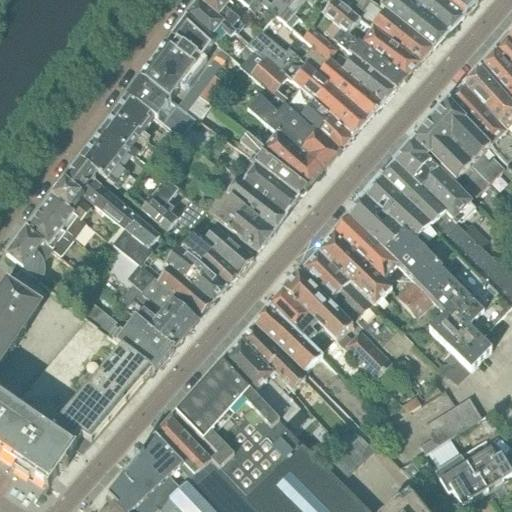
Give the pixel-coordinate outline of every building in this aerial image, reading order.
[(224,0),(199,0),(198,3),(235,36),(236,38),(245,28),(225,10),(229,4),(224,0)] [(254,0),(224,0),(229,4),(232,0),(236,0),(253,14),(255,12),(257,13),(263,7),(254,0)] [(262,0),(254,0),(263,7),(279,20),(290,7),(281,0),(276,0),(271,6),(262,0)] [(281,0),(290,7),(288,10),(279,20),(287,26),(306,3),(303,0),(281,0)] [(303,0),(306,3),(314,9),(320,0),(303,0)] [(332,0),(334,1),(419,67),(433,52),(380,10),(366,0),(332,0)] [(433,52),(463,20),(438,0),(387,0),(380,10),(433,52)] [(438,0),(463,20),(477,4),(472,0),(438,0)] [(405,82),(419,67),(334,1),(325,13),(321,10),(319,13),(349,37),(357,26),(371,36),(362,47),(405,82)] [(198,3),(186,18),(210,41),(218,32),(230,42),(235,36),(198,3)] [(299,20),(290,29),(304,41),(312,31),(333,48),(335,46),(337,49),(339,47),(341,49),(354,59),(395,92),(405,82),(362,47),(349,37),(319,13),(307,27),(299,20)] [(210,41),(186,18),(140,80),(170,103),(214,44),(210,41)] [(312,31),(304,41),(312,48),(330,63),(341,49),(339,47),(337,49),(335,46),(333,48),(312,31)] [(262,33),(249,47),(256,54),(289,83),(299,92),(353,139),(368,122),(306,68),(299,63),(288,53),(287,54),(262,33)] [(511,34),(495,53),(511,71),(511,34)] [(299,63),(306,68),(368,122),(383,107),(342,74),(330,63),(312,48),(299,63)] [(222,51),(191,93),(198,99),(205,89),(218,99),(225,89),(212,80),(229,57),(222,51)] [(482,67),(511,101),(511,71),(495,53),(482,67)] [(289,83),(256,54),(242,70),(267,91),(339,155),(353,139),(299,92),(290,104),(280,95),(289,83)] [(395,92),(354,59),(342,74),(383,107),(395,92)] [(511,109),(508,105),(479,72),(448,106),(492,150),(505,164),(511,157),(511,109)] [(155,120),(181,140),(195,123),(179,111),(178,110),(170,103),(140,80),(126,98),(152,118),(155,120)] [(267,91),(260,99),(248,113),(278,138),(266,151),(263,154),(307,191),(339,155),(267,91)] [(190,93),(178,110),(179,111),(195,123),(198,125),(210,108),(198,99),(190,93)] [(152,118),(126,98),(114,115),(147,143),(150,139),(143,134),(155,120),(152,118)] [(482,160),(492,150),(448,106),(413,144),(455,187),(462,180),(469,186),(465,191),(476,202),(504,174),(493,163),(489,167),(482,160)] [(114,115),(103,130),(136,157),(138,154),(147,143),(114,115)] [(103,130),(92,145),(119,167),(127,156),(134,161),(136,157),(103,130)] [(248,137),(237,152),(242,156),(246,159),(299,201),(299,200),(303,200),(307,196),(307,192),(307,191),(263,154),(266,151),(248,137)] [(119,167),(92,145),(81,159),(99,175),(117,191),(129,176),(119,167)] [(394,167),(481,252),(487,246),(472,231),(469,234),(462,227),(476,213),(410,148),(394,167)] [(63,182),(81,196),(92,182),(99,175),(81,159),(63,182)] [(213,173),(215,170),(202,159),(195,167),(206,176),(203,180),(208,184),(210,181),(215,175),(213,173)] [(242,164),(241,166),(252,175),(244,185),(287,217),(299,201),(246,159),(242,164)] [(511,313),(511,282),(481,252),(394,167),(348,219),(398,270),(413,285),(433,305),(445,318),(429,334),(472,376),(493,355),(482,344),(511,313)] [(272,232),(273,231),(275,233),(287,217),(244,185),(238,181),(227,195),(231,198),(231,199),(272,232)] [(63,182),(52,198),(82,223),(91,211),(80,203),(84,199),(81,196),(63,182)] [(108,195),(92,182),(81,196),(84,199),(96,209),(108,195)] [(177,223),(178,222),(171,216),(175,211),(167,206),(179,192),(166,182),(142,212),(168,234),(173,228),(177,223)] [(96,209),(111,222),(123,208),(108,195),(96,209)] [(30,227),(26,232),(60,260),(86,227),(82,223),(52,198),(48,203),(30,227)] [(258,255),(275,233),(273,231),(272,232),(231,199),(214,221),(258,255)] [(188,233),(206,213),(192,203),(178,222),(177,223),(188,233)] [(123,208),(111,222),(120,229),(127,235),(138,221),(123,208)] [(348,219),(334,236),(367,270),(382,286),(398,270),(348,219)] [(117,232),(107,244),(113,249),(114,250),(115,251),(144,275),(149,270),(158,259),(161,255),(153,249),(160,240),(138,221),(127,235),(120,229),(117,232)] [(240,276),(253,260),(217,230),(203,244),(240,276)] [(52,255),(63,263),(64,263),(26,232),(6,259),(40,285),(42,282),(43,279),(44,276),(45,273),(45,269),(44,266),(52,255)] [(334,236),(318,255),(348,287),(367,270),(334,236)] [(227,290),(240,276),(203,244),(196,237),(182,253),(227,290)] [(161,262),(170,269),(213,305),(227,290),(182,253),(177,249),(173,255),(169,252),(161,262)] [(115,251),(100,269),(103,271),(108,275),(129,293),(144,307),(148,310),(151,306),(162,315),(159,319),(161,321),(165,316),(174,305),(197,324),(200,320),(213,305),(170,269),(161,280),(157,276),(149,270),(144,275),(115,251)] [(318,255),(303,272),(335,304),(344,312),(351,319),(377,345),(382,350),(382,349),(395,335),(398,333),(374,310),(372,312),(348,287),(318,255)] [(374,310),(390,294),(382,286),(367,270),(348,287),(372,312),(374,310)] [(0,365),(8,353),(6,352),(14,341),(16,342),(16,341),(15,340),(22,330),(24,331),(40,307),(38,305),(47,292),(21,272),(10,287),(7,285),(4,289),(3,290),(0,295),(0,365)] [(324,332),(337,344),(338,345),(345,336),(352,329),(299,276),(285,293),(324,332)] [(416,322),(433,305),(413,285),(396,301),(416,322)] [(59,301),(65,293),(57,287),(51,294),(59,301)] [(129,293),(117,307),(135,322),(173,352),(188,335),(165,316),(161,321),(159,319),(155,323),(144,314),(148,310),(144,307),(129,293)] [(285,293),(270,310),(308,347),(309,346),(321,359),(337,344),(324,332),(285,293)] [(197,324),(174,305),(165,316),(188,335),(197,324)] [(105,339),(123,353),(153,376),(173,352),(135,322),(124,336),(116,330),(119,327),(94,307),(84,321),(87,324),(105,339)] [(309,346),(308,347),(270,310),(256,326),(306,375),(321,359),(309,346)] [(97,350),(105,339),(87,324),(78,334),(97,350)] [(252,330),(241,345),(279,384),(281,382),(286,387),(293,395),(304,383),(280,357),(252,330)] [(88,360),(97,350),(78,334),(70,345),(88,360)] [(375,383),(391,368),(360,336),(353,344),(345,336),(338,345),(375,383)] [(62,392),(53,402),(45,412),(48,415),(41,425),(74,448),(76,450),(75,451),(81,455),(150,375),(152,377),(153,376),(123,353),(105,339),(97,350),(88,360),(79,371),(71,381),(62,392)] [(70,345),(61,355),(79,371),(88,360),(70,345)] [(241,345),(222,365),(279,425),(283,429),(300,411),(281,392),(286,387),(281,382),(279,384),(241,345)] [(71,381),(79,371),(61,355),(52,365),(71,381)] [(52,365),(43,376),(62,392),(71,381),(52,365)] [(192,398),(176,417),(218,458),(212,464),(220,472),(246,500),(302,448),(283,429),(279,425),(222,365),(208,382),(192,398)] [(53,402),(62,392),(43,376),(35,386),(53,402)] [(35,386),(26,397),(45,412),(53,402),(35,386)] [(0,431),(16,408),(0,397),(0,431)] [(16,408),(41,425),(48,415),(45,412),(26,397),(16,408)] [(432,441),(420,448),(426,457),(438,449),(437,448),(450,440),(482,421),(481,420),(469,400),(455,409),(424,428),(432,441)] [(420,409),(416,401),(402,409),(410,415),(420,409)] [(75,451),(76,450),(74,448),(41,425),(16,408),(0,431),(0,457),(48,490),(75,451)] [(170,422),(155,440),(193,479),(211,464),(170,422)] [(359,438),(347,450),(362,465),(374,454),(359,438)] [(108,499),(107,500),(116,510),(118,511),(365,511),(340,487),(325,471),(302,448),(246,500),(220,472),(212,464),(211,464),(193,479),(155,440),(155,439),(151,444),(126,477),(121,483),(109,497),(107,499),(108,499)] [(343,453),(340,457),(355,472),(362,465),(347,450),(343,453)] [(487,494),(504,484),(511,479),(511,476),(500,458),(496,460),(491,451),(465,467),(474,481),(478,479),(487,494)] [(340,457),(332,464),(347,479),(355,472),(340,457)] [(471,505),(487,494),(478,479),(474,481),(465,467),(461,459),(439,473),(443,481),(439,483),(448,497),(452,494),(462,510),(471,505)] [(332,464),(325,471),(340,487),(347,479),(332,464)] [(420,511),(408,497),(390,511),(420,511)]
